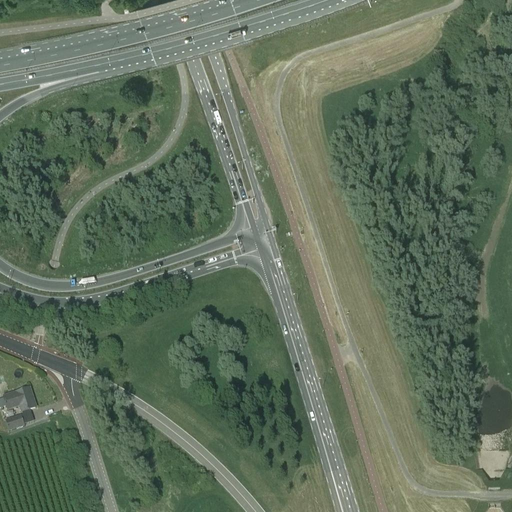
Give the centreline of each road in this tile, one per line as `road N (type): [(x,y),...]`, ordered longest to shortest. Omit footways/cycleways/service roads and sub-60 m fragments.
road 1 (unclassified): [(355,349),(276,93),(304,55),(461,0)]
road 2 (trunk): [(268,0),(0,67)]
road 3 (trunk): [(255,235),(82,288),(25,280),(0,261)]
road 4 (trunk): [(0,287),(55,301),(109,295),(259,250)]
road 5 (secondary): [(269,239),(191,0)]
road 6 (secondary): [(171,0),(255,235)]
road 7 (unclassified): [(511,495),(434,495),(412,484),(355,349)]
road 8 (secondary): [(276,284),(346,511)]
road 9 (trunk): [(125,64),(335,0)]
road 10 (unclassified): [(111,511),(59,365)]
road 11 (trunk): [(0,121),(27,102),(125,64)]
road 12 (trunk): [(0,87),(125,64)]
